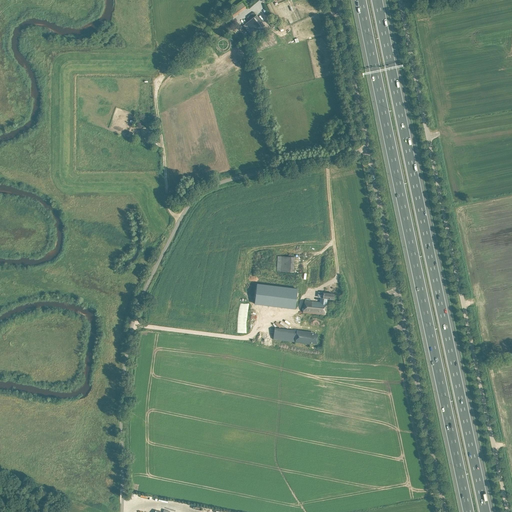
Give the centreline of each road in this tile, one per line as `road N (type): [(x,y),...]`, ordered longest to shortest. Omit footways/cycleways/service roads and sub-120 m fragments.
road 1 (motorway): [(485,511),(376,0)]
road 2 (motorway): [(360,0),(468,511)]
road 3 (unclassified): [(507,511),(401,0)]
road 4 (unclassified): [(121,511),(120,401),(132,324),(186,208),(223,181),(367,149)]
road 5 (tertiary): [(445,511),(367,149)]
road 6 (tertiary): [(367,149),(337,0)]
road 7 (track): [(180,218),(166,199),(155,103),(162,78)]
